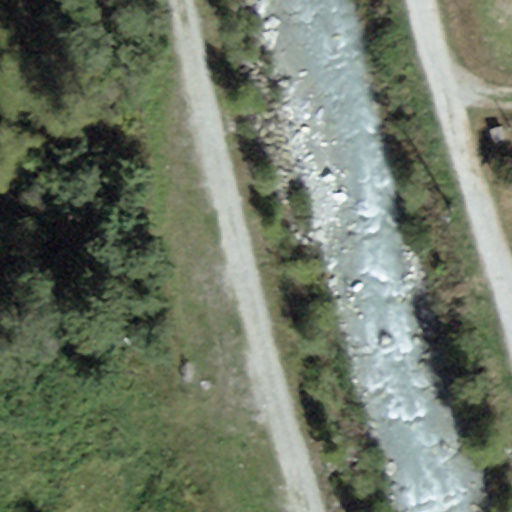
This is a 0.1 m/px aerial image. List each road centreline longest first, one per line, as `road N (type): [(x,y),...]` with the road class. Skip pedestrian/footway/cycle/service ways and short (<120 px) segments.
road 1 (track): [(178,0),(308,511)]
road 2 (track): [(422,0),(511,308)]
